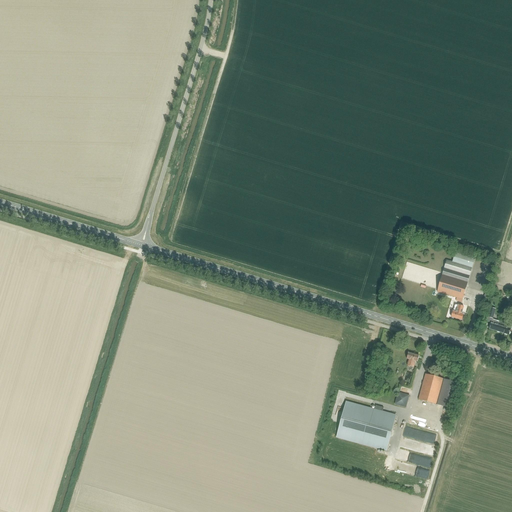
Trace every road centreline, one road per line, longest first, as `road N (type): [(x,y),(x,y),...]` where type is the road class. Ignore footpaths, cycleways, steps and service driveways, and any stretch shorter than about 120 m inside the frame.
road 1 (secondary): [(511,357),(144,246)]
road 2 (unclassified): [(145,230),(210,0)]
road 3 (secondary): [(137,244),(0,202)]
